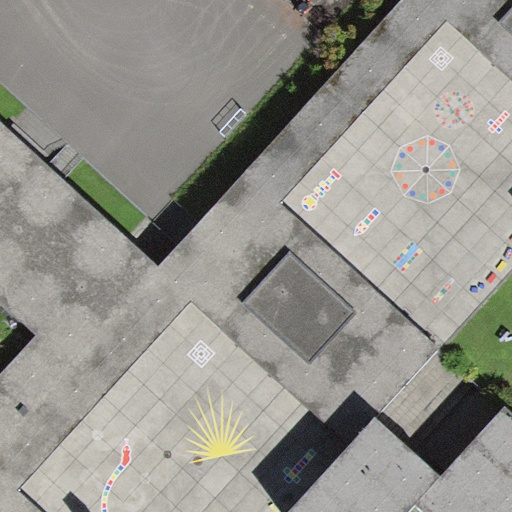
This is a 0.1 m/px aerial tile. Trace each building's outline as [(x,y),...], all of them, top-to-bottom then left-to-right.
[(139,260),(0,405),(0,511),(15,511),(26,500),(221,298),(292,222),(472,19),(489,0),(374,0),(321,59),(139,260)] [(511,0),(489,0),(472,19),(511,56),(511,0)] [(0,138),(0,405),(139,260),(2,137),(0,138)] [(436,357),(292,222),(221,298),(368,436),(296,511),(511,511),(511,406),(507,402),(442,470),(382,414),(436,357)] [(38,511),(26,500),(15,511),(38,511)]
